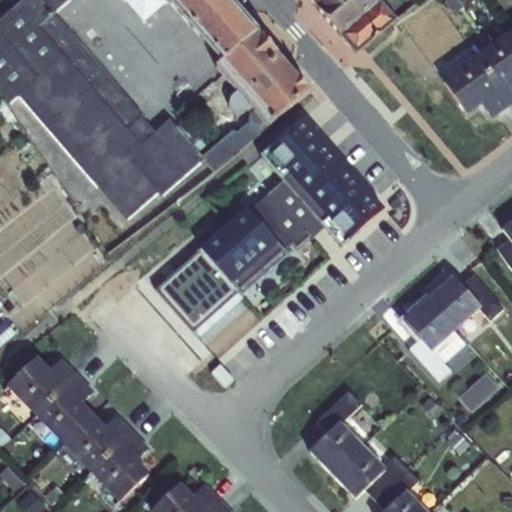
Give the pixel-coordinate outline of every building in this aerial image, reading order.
[(18,97),(127,220),(158,192),(162,196),(203,160),(214,172),(259,134),(249,123),(238,132),(232,132),(211,150),(203,157),(176,127),(170,120),(155,132),(54,13),(69,0),(22,0),(0,20),(0,93),(8,105),(18,97)] [(167,0),(222,63),(258,32),(229,0),(167,0)] [(308,0),(340,35),(375,4),(371,0),(308,0)] [(344,34),(357,48),(392,19),(379,4),(344,34)] [(255,110),(269,126),(310,92),(258,32),(222,63),(216,67),(238,91),(251,106),(255,110)] [(511,37),(509,33),(477,55),(511,104),(511,37)] [(441,81),(466,116),(481,105),(491,120),(511,104),(477,55),(441,81)] [(244,113),(251,106),(238,91),(230,97),(228,106),(234,113),(244,113)] [(259,134),(269,126),(255,110),(249,115),(248,122),(249,123),(259,134)] [(309,241),(321,225),(341,248),(383,210),(370,196),(365,200),(304,139),(312,130),(302,119),(260,156),(279,177),(198,248),(241,297),(287,256),(281,249),(289,242),(295,249),(306,238),(309,241)] [(176,127),(203,157),(211,150),(185,120),(176,127)] [(370,196),(312,130),(304,139),(365,200),(370,196)] [(510,240),(511,243),(511,222),(502,229),(510,240)] [(511,243),(510,240),(497,249),(511,269),(511,243)] [(426,301),(455,332),(480,309),(480,308),(462,287),(452,277),(426,301)] [(462,287),(480,308),(480,309),(490,320),(502,309),(473,277),(462,287)] [(134,326),(156,306),(146,295),(125,316),(134,326)] [(421,339),(433,352),(454,332),(455,332),(426,301),(404,320),(421,339)] [(138,325),(148,336),(170,316),(160,305),(138,325)] [(162,348),(182,330),(171,318),(151,336),(162,348)] [(5,322),(0,326),(0,344),(14,333),(5,322)] [(465,344),(454,332),(433,352),(421,339),(410,350),(439,382),(451,371),(444,363),(465,344)] [(464,347),(446,363),(454,373),(473,357),(464,347)] [(6,386),(35,416),(78,375),(62,358),(50,370),(37,357),(6,386)] [(486,373),(457,397),(470,413),(499,389),(486,373)] [(35,416),(63,445),(94,415),(82,403),(94,392),(78,375),(35,416)] [(326,415),(344,397),(337,390),(318,408),(326,415)] [(340,423),(361,445),(370,435),(350,415),(360,405),(349,393),(344,397),(326,415),(317,424),(328,435),(340,423)] [(63,445),(91,474),(134,432),(118,416),(105,427),(94,415),(63,445)] [(310,452),(331,475),(361,445),(340,423),(328,435),(310,452)] [(446,442),(458,454),(469,444),(458,431),(446,442)] [(134,432),(91,474),(120,503),(150,473),(137,460),(150,448),(134,432)] [(361,445),(331,475),(354,499),(363,490),(384,470),(384,469),(361,445)] [(384,470),(363,490),(374,501),(407,470),(395,458),(384,469),(384,470)] [(10,466),(0,472),(0,474),(11,494),(23,487),(10,466)] [(407,470),(374,501),(384,511),(406,492),(407,493),(418,482),(407,470)] [(209,511),(221,501),(205,484),(193,496),(180,483),(150,511),(209,511)] [(425,511),(407,493),(406,492),(384,511),(425,511)] [(209,511),(231,511),(221,501),(209,511)]
